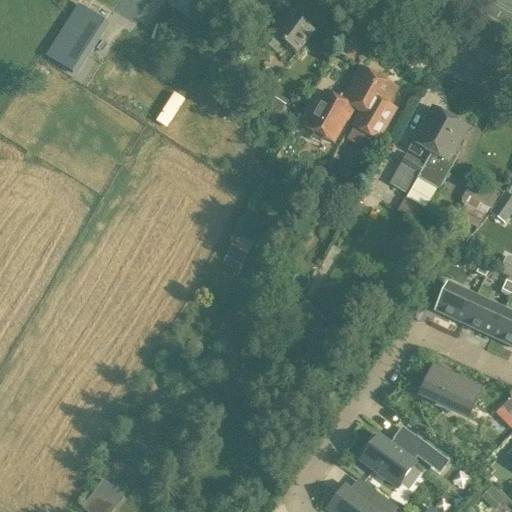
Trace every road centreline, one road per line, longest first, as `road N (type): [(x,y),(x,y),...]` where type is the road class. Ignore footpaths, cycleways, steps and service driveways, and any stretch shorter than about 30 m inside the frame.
road 1 (residential): [(511,375),(427,335),(410,339),(296,489),(299,511)]
road 2 (unclassified): [(511,68),(394,0)]
